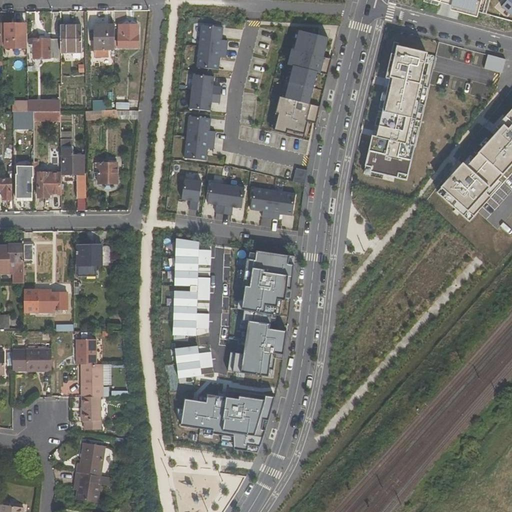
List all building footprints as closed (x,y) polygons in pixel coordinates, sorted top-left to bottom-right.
[(14,35),(14,48),(27,48),(27,42),(26,11),(17,11),(17,24),(4,24),(5,35),(14,35)] [(198,47),(227,50),(227,41),(221,40),(222,27),(200,25),(198,47)] [(60,26),(61,52),(82,52),(82,26),(60,26)] [(115,26),(94,26),(95,57),(109,57),(109,49),(116,50),(115,47),(115,36),(115,26)] [(119,26),(119,36),(115,36),(115,47),(139,47),(139,26),(119,26)] [(322,52),(325,38),(296,31),(292,50),(289,50),(285,65),(287,66),(279,99),(277,99),(273,114),(275,115),(271,129),(283,132),(284,128),(302,133),(305,119),(314,121),(318,103),(307,101),(315,67),(325,70),(330,54),(322,52)] [(33,40),(33,42),(27,42),(27,48),(27,58),(59,58),(59,40),(33,40)] [(227,50),(198,47),(195,68),(218,71),(219,59),(226,59),(227,50)] [(419,55),(389,48),(388,56),(383,55),(379,80),(382,81),(369,139),(365,138),(358,167),(364,169),(363,173),(390,179),(391,175),(400,177),(407,147),(403,146),(418,77),(414,76),(419,55)] [(505,59),(486,55),(482,70),(500,75),(505,59)] [(188,92),(219,95),(220,88),(211,87),(212,77),(190,75),(188,92)] [(218,104),(219,95),(188,92),(187,109),(208,111),(209,103),(218,104)] [(105,101),(93,101),(93,110),(105,110),(105,109),(115,109),(115,105),(105,105),(105,101)] [(53,111),(53,108),(36,108),(37,102),(29,102),(29,112),(34,112),(53,111)] [(511,104),(508,109),(505,105),(486,127),(489,130),(457,168),(454,165),(433,189),(438,193),(434,198),(455,217),(460,212),(465,217),(482,198),(477,193),(511,154),(511,104)] [(106,111),(107,120),(117,119),(117,111),(115,111),(106,111)] [(117,111),(117,119),(138,120),(139,111),(126,111),(117,111)] [(14,112),(14,128),(24,129),(24,122),(34,122),(33,119),(34,112),(29,112),(27,112),(14,112)] [(187,116),(185,138),(214,141),(215,132),(209,131),(210,118),(187,116)] [(213,150),(214,141),(185,138),(183,159),(206,162),(207,150),(213,150)] [(77,155),(76,140),(61,140),(62,173),(62,175),(83,175),(83,155),(77,155)] [(32,161),(21,159),(17,166),(18,175),(16,175),(16,199),(33,199),(32,161)] [(118,163),(99,163),(99,184),(119,184),(118,163)] [(304,171),(293,168),(290,182),(302,185),(303,176),(304,171)] [(62,175),(62,173),(39,173),(39,198),(50,198),(49,195),(62,194),(62,175)] [(12,200),(12,179),(0,178),(0,190),(3,190),(3,200),(12,200)] [(196,210),(200,181),(178,178),(175,201),(187,203),(186,209),(196,210)] [(225,185),(208,182),(204,205),(213,206),(212,213),(221,214),(225,185)] [(243,187),(225,185),(221,214),(230,215),(231,209),(239,210),(243,187)] [(268,220),(272,191),(251,188),(247,211),(259,213),(259,219),(268,220)] [(290,217),(294,194),(272,191),(268,220),(277,221),(278,216),(290,217)] [(33,260),(33,242),(24,242),(24,244),(24,260),(33,260)] [(10,246),(0,246),(0,274),(17,275),(17,281),(24,281),(24,260),(24,244),(10,244),(10,246)] [(79,277),(96,277),(96,265),(101,265),(101,247),(79,247),(79,277)] [(24,291),(24,312),(55,312),(55,310),(68,310),(68,293),(51,293),(51,291),(24,291)] [(96,340),(76,340),(77,365),(82,365),(97,365),(96,340)] [(13,350),(13,373),(52,372),(52,349),(13,350)] [(101,397),(109,397),(109,387),(104,387),(104,365),(97,365),(82,365),(82,397),(101,397)] [(82,422),(84,422),(85,430),(102,430),(101,397),(82,397),(82,422)] [(80,464),(78,464),(76,473),(101,476),(106,447),(84,443),(80,464)] [(79,479),(78,491),(76,500),(98,503),(101,485),(105,485),(107,477),(101,476),(76,473),(76,478),(79,479)]
